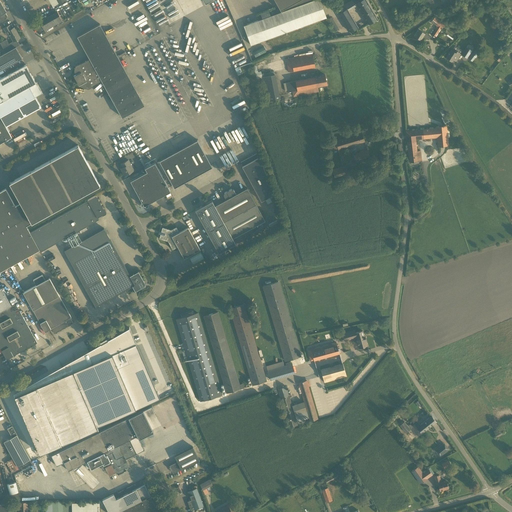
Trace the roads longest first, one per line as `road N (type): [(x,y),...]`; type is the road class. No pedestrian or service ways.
road 1 (unclassified): [(490,493),(396,346),(406,221),(391,35)]
road 2 (unclassified): [(0,384),(156,295),(161,273),(139,227)]
road 3 (track): [(511,214),(427,57)]
road 4 (unclassified): [(511,117),(391,35)]
road 5 (unclassified): [(79,117),(15,0)]
road 6 (unclassified): [(139,227),(79,117)]
